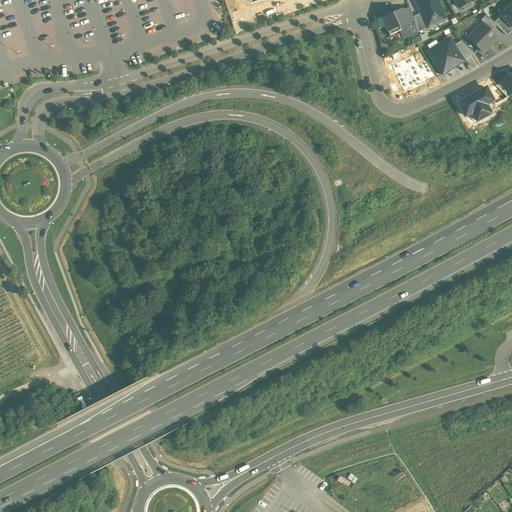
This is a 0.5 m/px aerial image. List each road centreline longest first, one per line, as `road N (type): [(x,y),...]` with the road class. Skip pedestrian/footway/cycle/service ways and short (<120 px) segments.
road 1 (motorway): [(511,206),(0,471)]
road 2 (motorway): [(0,498),(511,235)]
road 3 (secondary): [(511,376),(352,424),(202,495)]
road 4 (secondary): [(155,482),(85,357),(39,222)]
road 5 (residential): [(511,57),(402,112),(380,98),(360,7)]
road 6 (residential): [(351,11),(144,73),(129,86)]
road 7 (residential): [(129,86),(202,69),(351,11)]
